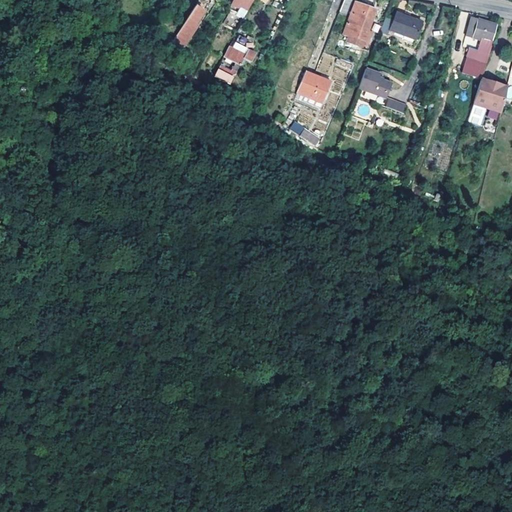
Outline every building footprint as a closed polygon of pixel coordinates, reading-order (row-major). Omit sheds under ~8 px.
[(234,16),(242,20),(252,0),(232,0),(229,6),(236,9),(238,8),(234,16)] [(350,0),(342,0),(338,12),(345,15),(350,0)] [(372,10),(354,3),(344,27),(341,26),(333,47),(357,56),(362,42),(365,43),(367,39),(368,39),(372,27),(368,25),(374,10),(372,10)] [(179,46),(201,13),(192,8),(171,41),(179,46)] [(420,23),(394,14),(387,32),(413,42),(420,23)] [(486,55),(495,25),(469,18),(466,27),(473,29),(470,38),(478,41),(475,51),(467,49),(459,73),(478,79),(486,55)] [(473,29),(466,27),(464,36),(470,38),(473,29)] [(237,68),(241,61),(248,64),(252,55),(246,52),(242,58),(228,50),(223,61),(237,68)] [(217,71),(229,78),(230,75),(218,68),(217,71)] [(213,78),(227,86),(236,70),(234,69),(230,75),(229,78),(217,71),(213,78)] [(321,101),(330,82),(304,70),(296,91),(321,101)] [(385,100),(390,85),(382,82),(377,80),(378,76),(363,70),(361,76),(356,89),(385,100)] [(386,80),(388,75),(380,72),(378,76),(377,80),(382,82),(383,78),(386,80)] [(225,89),(227,86),(213,78),(211,81),(225,89)] [(505,85),(478,79),(470,104),(484,107),(485,103),(500,107),(505,85)] [(415,107),(419,97),(409,94),(406,104),(415,107)] [(388,98),(385,107),(403,112),(406,103),(388,98)] [(282,126),(284,121),(276,118),(274,122),(282,126)] [(315,146),(321,137),(294,121),(288,129),(315,146)]
